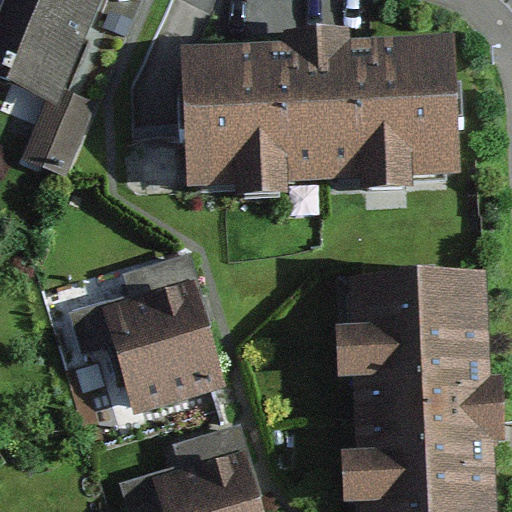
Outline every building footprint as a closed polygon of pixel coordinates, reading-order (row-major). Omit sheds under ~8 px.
[(0,0),(0,89),(45,108),(58,114),(66,95),(105,3),(98,0),(0,0)] [(240,205),(291,203),(286,191),(358,188),(359,204),(417,202),(416,185),(458,183),(453,47),(352,51),(352,40),(332,40),(284,43),(285,56),(178,61),(184,195),(239,192),(240,205)] [(97,107),(66,95),(58,114),(45,108),(22,163),(67,182),(97,107)] [(110,351),(132,419),(223,391),(200,317),(194,299),(202,297),(191,262),(123,283),(128,300),(67,319),(80,360),(110,351)] [(491,278),(347,283),(349,343),(340,344),(342,391),(355,391),(358,467),(346,468),(347,511),(497,511),(495,452),(509,452),(506,387),(495,388),(491,278)] [(259,511),(252,487),(246,470),(253,468),(241,429),(169,451),(175,470),(118,487),(126,511),(259,511)]
